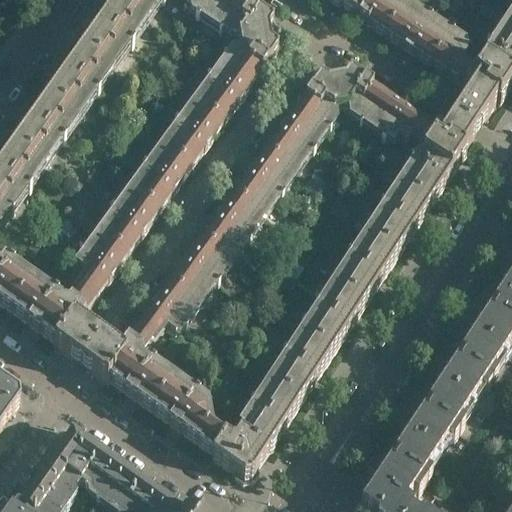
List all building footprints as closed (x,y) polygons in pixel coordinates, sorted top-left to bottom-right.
[(144,26),(159,6),(159,5),(152,0),(122,0),(117,7),(144,26)] [(152,0),(159,5),(163,0),(187,0),(185,4),(193,9),(190,14),(222,36),(241,8),(228,0),(152,0)] [(322,0),(341,12),(348,0),(322,0)] [(404,14),(382,0),(348,0),(341,12),(386,41),(404,14)] [(110,74),(144,26),(117,7),(83,55),(110,74)] [(284,37),(256,18),(241,8),(222,36),(232,42),(239,41),(240,49),(285,41),(284,37)] [(449,44),(427,29),(404,14),(386,41),(431,71),(449,44)] [(503,103),(511,88),(511,44),(505,40),(480,78),(474,79),(471,84),(487,95),(488,93),(503,103)] [(255,87),(285,45),(285,41),(240,49),(241,57),(235,58),(228,68),(255,87)] [(474,79),(458,69),(465,59),(463,53),(449,44),(431,71),(465,94),(471,84),(474,79)] [(76,122),(110,74),(83,55),(49,103),(76,122)] [(223,131),(255,87),(228,68),(196,111),(223,131)] [(382,101),(375,97),(338,72),(333,73),(341,115),(349,114),(350,120),(363,129),(382,101)] [(341,115),(333,73),(329,74),(298,116),(325,135),(334,123),(333,117),(341,115)] [(462,160),(484,126),(496,108),(498,110),(503,103),(488,93),(487,95),(471,84),(465,94),(473,99),(455,125),(444,142),(435,136),(429,145),(446,157),(445,158),(460,168),(464,161),(462,160)] [(435,136),(413,121),(382,101),(363,129),(393,149),(397,143),(407,149),(411,142),(425,151),(429,145),(435,136)] [(42,170),(76,122),(49,103),(15,151),(42,170)] [(191,175),(223,131),(196,111),(165,155),(191,175)] [(293,179),(325,135),(298,116),(266,160),(293,179)] [(430,213),(460,168),(445,158),(446,157),(429,145),(425,151),(426,151),(427,158),(402,195),(430,213)] [(0,212),(8,218),(42,170),(15,151),(0,172),(0,212)] [(159,218),(191,175),(165,155),(133,199),(159,218)] [(261,223),(293,179),(266,160),(234,203),(261,223)] [(342,195),(333,209),(341,214),(350,200),(342,195)] [(397,263),(430,213),(402,195),(370,245),(397,263)] [(127,262),(159,218),(133,199),(101,243),(127,262)] [(229,267),(261,223),(234,203),(203,247),(229,267)] [(0,229),(8,218),(0,212),(0,229)] [(85,320),(118,275),(127,262),(101,243),(79,272),(91,281),(71,309),(85,320)] [(365,312),(397,263),(370,245),(337,294),(365,312)] [(197,310),(229,267),(203,247),(171,291),(197,310)] [(31,290),(9,275),(3,270),(1,272),(0,271),(0,308),(12,317),(31,290)] [(284,279),(277,289),(287,295),(294,285),(284,279)] [(121,359),(109,351),(78,329),(85,320),(71,309),(70,310),(61,312),(31,290),(12,317),(56,348),(54,351),(107,390),(109,387),(152,417),(171,391),(143,370),(142,361),(127,350),(121,359)] [(175,340),(197,310),(171,291),(166,297),(127,350),(142,361),(163,332),(175,340)] [(511,294),(507,291),(474,342),(503,360),(511,345),(511,294)] [(332,361),(365,312),(337,294),(305,343),(332,361)] [(233,327),(228,333),(239,341),(242,337),(244,335),(233,327)] [(492,377),(503,360),(474,342),(441,392),(470,410),(480,394),(486,397),(497,380),(492,377)] [(300,410),(332,361),(305,343),(272,392),(300,410)] [(20,407),(19,400),(0,386),(0,422),(7,427),(20,407)] [(211,437),(208,417),(171,391),(152,417),(214,461),(220,452),(215,449),(220,443),(211,437)] [(268,458),(300,410),(272,392),(241,440),(268,458)] [(459,427),(470,410),(441,392),(408,442),(436,461),(447,444),(452,448),(458,439),(464,430),(459,427)] [(83,486),(102,460),(72,438),(51,468),(78,487),(83,486)] [(252,483),(267,460),(268,458),(241,440),(236,447),(228,449),(220,443),(215,449),(220,452),(214,461),(212,464),(242,485),(242,486),(243,487),(251,485),(252,484),(252,483)] [(417,502),(425,489),(431,480),(426,477),(436,461),(408,442),(362,511),(412,511),(406,507),(412,498),(417,502)] [(109,511),(127,511),(144,489),(102,460),(83,486),(84,486),(85,492),(88,495),(89,497),(109,511)] [(66,511),(79,495),(78,487),(51,468),(19,511),(66,511)] [(176,511),(144,489),(127,511),(176,511)]
